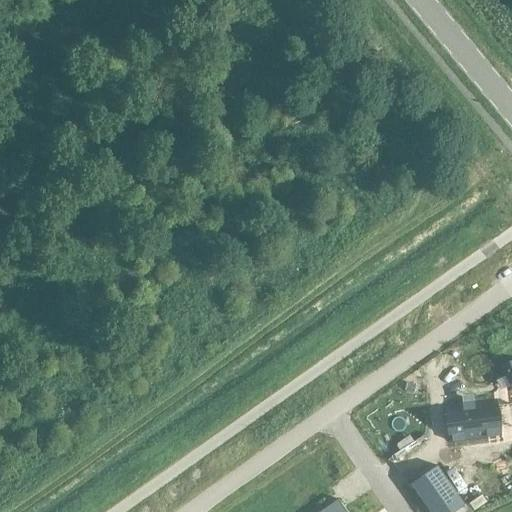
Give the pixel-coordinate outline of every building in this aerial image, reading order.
[(511,360),(498,367),(510,392),(511,391),(511,360)] [(463,408),(447,411),(450,438),(452,437),(453,442),(464,441),(464,436),(487,433),(487,438),(499,436),(498,431),(500,431),(496,404),(475,407),(474,402),(462,404),(463,408)] [(375,455),(391,450),(382,423),(366,429),(375,455)] [(438,465),(410,484),(429,511),(456,511),(466,505),(438,465)] [(347,511),(339,499),(320,511),(347,511)]
